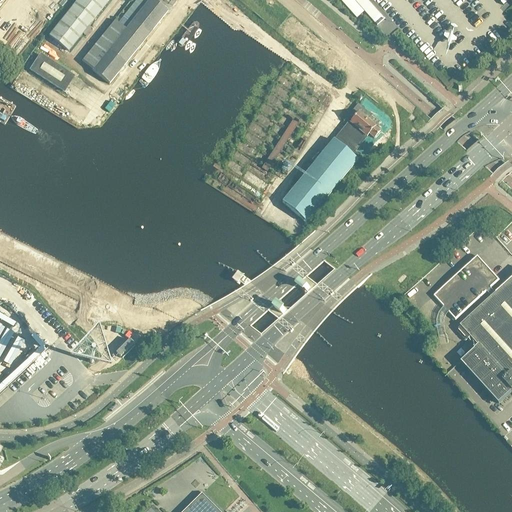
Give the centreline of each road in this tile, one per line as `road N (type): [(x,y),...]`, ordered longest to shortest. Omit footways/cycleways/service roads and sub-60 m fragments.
road 1 (primary): [(486,105),(199,359)]
road 2 (primary): [(229,373),(498,135)]
road 3 (primary): [(199,359),(119,426),(0,503)]
road 4 (secondary): [(391,511),(229,373)]
road 5 (primary): [(47,511),(137,453),(205,394)]
road 6 (secondary): [(205,394),(338,511)]
road 7 (residential): [(412,110),(364,70),(372,62),(361,51),(298,0)]
